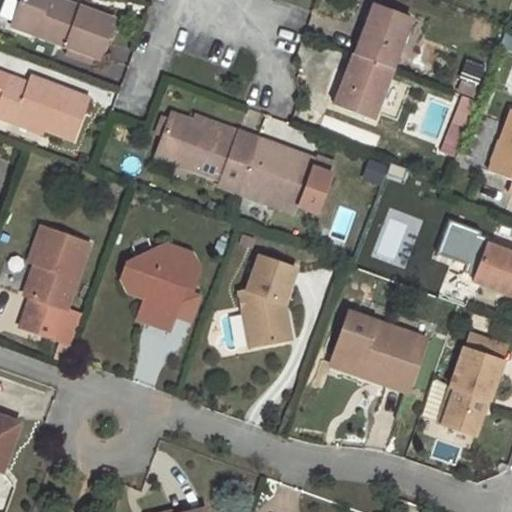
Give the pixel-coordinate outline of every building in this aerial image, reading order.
[(10,0),(2,19),(12,23),(20,0),(10,0)] [(44,3),(45,0),(20,0),(12,23),(10,27),(97,59),(111,21),(79,8),(77,15),(44,3)] [(79,8),(58,0),(45,0),(44,3),(77,15),(79,8)] [(374,5),(354,56),(391,70),(393,64),(410,18),(374,5)] [(429,25),(410,18),(393,64),(411,71),(429,25)] [(511,35),(505,33),(500,47),(511,51),(511,35)] [(353,58),(333,51),(328,65),(348,72),(353,58)] [(391,70),(354,56),(353,58),(348,72),(347,76),(340,94),(335,106),(372,120),(391,70)] [(334,91),(340,94),(347,76),(340,74),(334,91)] [(14,119),(43,131),(73,142),(88,99),(31,78),(28,85),(10,78),(0,102),(0,119),(12,124),(14,119)] [(511,112),(487,172),(510,182),(511,182),(511,112)] [(238,187),(256,139),(236,132),(234,137),(193,122),(172,114),(170,122),(164,138),(156,157),(219,180),(238,187)] [(234,137),(236,132),(195,116),(193,122),(234,137)] [(164,138),(170,122),(160,118),(153,135),(164,138)] [(42,135),(43,131),(14,119),(12,124),(42,135)] [(238,187),(235,193),(291,215),(294,207),(313,214),(328,174),(309,167),(310,164),(291,156),(293,153),(256,139),(238,187)] [(310,164),(309,167),(328,174),(332,163),(313,156),(312,160),(293,153),(291,156),(310,164)] [(235,193),(238,187),(219,180),(216,188),(235,194),(235,193)] [(478,233),(447,221),(435,253),(464,265),(462,272),(473,276),(484,244),(486,240),(476,236),(478,233)] [(45,270),(33,302),(21,333),(56,345),(61,331),(91,248),(44,231),(31,265),(36,266),(45,270)] [(471,281),(511,297),(511,254),(484,244),(473,276),(471,281)] [(195,257),(168,248),(159,273),(136,265),(127,268),(121,284),(128,296),(145,303),(138,323),(169,334),(185,292),(193,295),(201,274),(195,257)] [(159,273),(168,248),(136,265),(159,273)] [(283,316),(288,305),(301,271),(264,257),(249,296),(242,296),(246,317),(257,315),(264,349),(295,343),(291,319),(283,316)] [(24,297),(33,302),(45,270),(36,266),(24,297)] [(291,319),(288,305),(283,316),(291,319)] [(409,354),(415,339),(347,314),(331,357),(357,367),(358,362),(388,373),(383,387),(403,395),(417,357),(409,354)] [(252,352),(264,349),(257,315),(246,317),(252,352)] [(61,331),(56,345),(71,351),(76,336),(61,331)] [(470,336),(465,350),(500,362),(505,348),(470,336)] [(423,341),(415,339),(409,354),(417,357),(423,341)] [(455,392),(444,425),(474,435),(486,401),(489,402),(502,363),(500,362),(465,350),(463,350),(449,389),(450,390),(455,392)] [(327,368),(383,387),(388,373),(358,362),(357,367),(331,357),(327,368)] [(438,423),(444,425),(455,392),(450,390),(438,423)] [(0,473),(18,425),(0,417),(0,473)]
